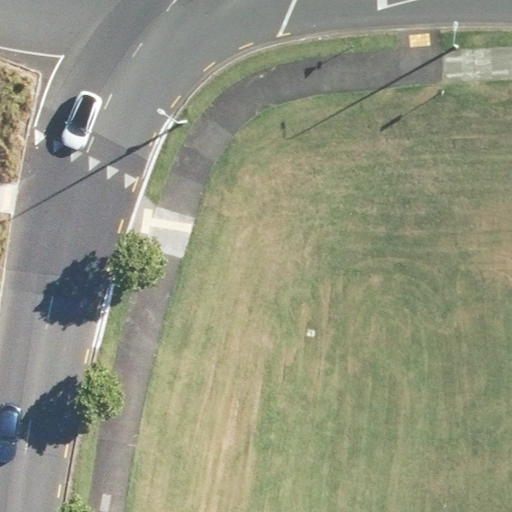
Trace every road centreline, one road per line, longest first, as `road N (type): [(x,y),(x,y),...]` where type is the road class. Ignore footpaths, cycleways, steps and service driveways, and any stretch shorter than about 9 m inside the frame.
road 1 (secondary): [(150,7),(110,40),(77,98),(17,511)]
road 2 (secondary): [(150,7),(91,30),(0,28)]
